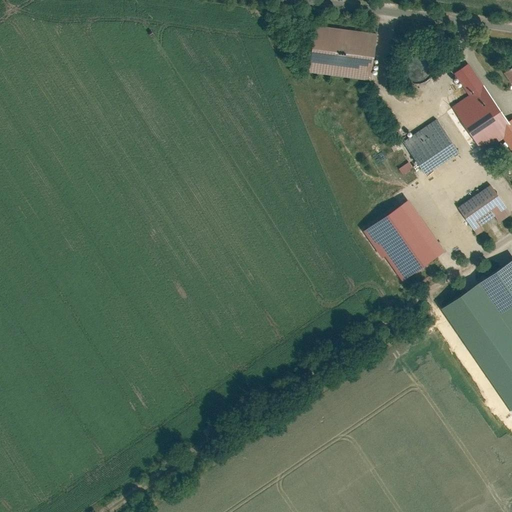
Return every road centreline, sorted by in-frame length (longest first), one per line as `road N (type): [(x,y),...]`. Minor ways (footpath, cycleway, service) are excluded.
road 1 (track): [(106,511),(399,312)]
road 2 (unclassified): [(334,0),(511,27)]
